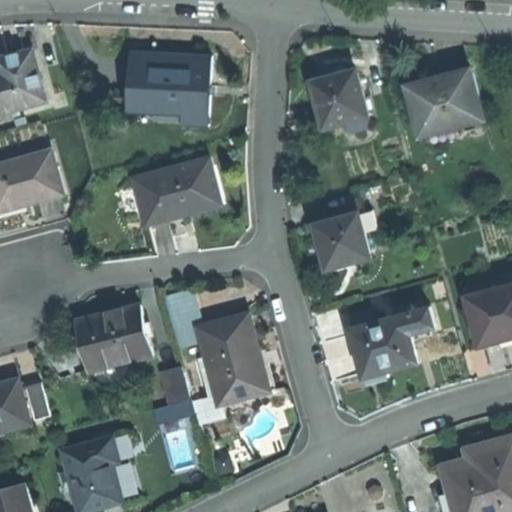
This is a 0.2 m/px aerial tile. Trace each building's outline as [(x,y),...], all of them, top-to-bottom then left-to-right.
[(0,112),(48,99),(34,49),(14,54),(0,58),(0,65),(1,71),(0,71),(0,112)] [(216,55),(134,49),(131,102),(184,106),(183,122),(211,124),(214,85),(216,55)] [(346,63),(349,72),(359,70),(356,60),(346,63)] [(451,73),(422,81),(436,130),(498,112),(484,63),(451,73)] [(359,70),(349,72),(338,75),(326,79),(339,123),(382,111),(369,67),(359,70)] [(47,198),(67,193),(55,150),(0,164),(0,208),(29,200),(29,203),(47,198)] [(210,157),(137,178),(150,225),(192,213),(224,205),(210,157)] [(29,200),(0,208),(0,211),(29,203),(29,200)] [(364,209),(319,221),(326,246),(332,265),(376,253),(364,209)] [(511,283),(472,295),(485,343),(511,335),(511,283)] [(168,300),(180,343),(203,337),(200,326),(204,325),(195,292),(168,300)] [(157,355),(145,306),(112,313),(82,321),(94,371),(157,355)] [(408,311),(354,326),(368,374),(395,366),(421,359),(408,311)] [(200,326),(203,337),(210,363),(219,395),(221,404),(225,403),(269,391),(258,351),(262,350),(258,338),(251,312),(204,325),(200,326)] [(335,378),(360,373),(356,353),(332,357),(335,378)] [(219,395),(210,363),(203,365),(212,397),(219,395)] [(195,397),(186,367),(167,373),(175,402),(195,397)] [(16,428),(33,423),(22,380),(0,385),(0,430),(15,426),(16,428)] [(53,416),(44,382),(29,386),(38,420),(53,416)] [(229,418),(225,403),(221,404),(219,395),(212,397),(205,399),(212,423),(229,418)] [(160,424),(197,413),(193,399),(156,410),(160,424)] [(118,437),(68,450),(84,511),(106,506),(127,500),(117,460),(124,458),(118,437)] [(472,457),(448,464),(460,511),(511,511),(511,437),(485,445),(488,453),(472,457)] [(34,511),(35,511),(32,511),(25,484),(0,490),(0,511),(34,511)]
